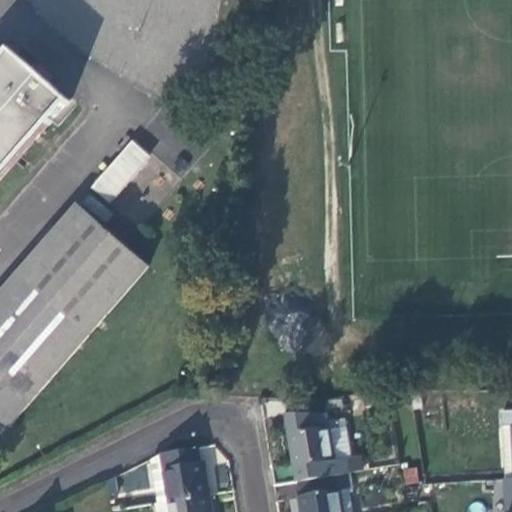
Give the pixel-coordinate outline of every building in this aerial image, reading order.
[(0,184),(72,102),(12,49),(0,62),(0,184)] [(153,158),(133,141),(93,188),(111,205),(153,158)] [(0,296),(0,418),(10,427),(150,267),(79,205),(0,296)] [(288,401),(288,414),(328,414),(328,402),(288,401)] [(351,473),(361,471),(359,457),(351,458),(345,419),(329,422),(328,414),(288,414),(299,481),(300,481),(351,473)] [(164,453),(152,459),(160,504),(210,496),(204,462),(202,463),(199,448),(164,453)] [(304,511),(351,511),(348,488),(353,487),(351,473),(300,481),(303,496),(301,496),(304,511)] [(212,511),(210,496),(160,504),(157,504),(158,511),(212,511)]
